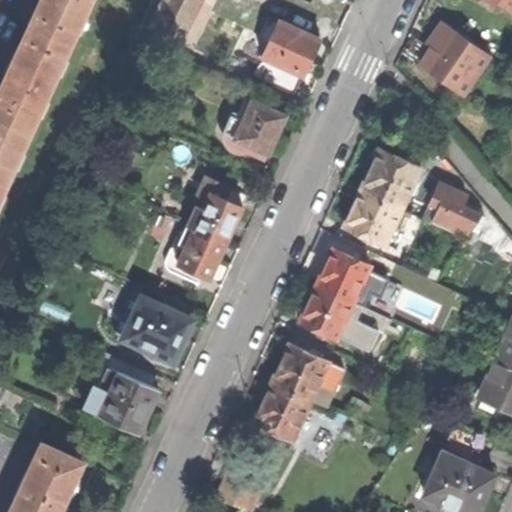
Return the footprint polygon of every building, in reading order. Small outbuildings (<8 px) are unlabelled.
[(35,0),(28,18),(66,35),(81,0),(35,0)] [(145,0),(132,30),(175,49),(192,12),(199,15),(204,4),(197,1),(197,0),(145,0)] [(511,0),(488,0),(511,14),(511,0)] [(299,68),(308,49),(316,32),(275,14),(274,15),(265,11),(254,35),(263,39),(259,50),(249,70),(290,88),(299,68)] [(0,111),(26,123),(66,35),(28,18),(15,47),(11,45),(6,55),(1,66),(5,68),(0,79),(0,111)] [(420,65),(461,94),(486,58),(445,29),(420,65)] [(232,131),(264,146),(272,128),(281,110),(241,92),(233,112),(239,115),(232,131)] [(0,181),(26,123),(0,111),(0,181)] [(417,173),(419,168),(378,149),(370,168),(360,189),(401,208),(414,179),(418,181),(421,175),(417,173)] [(431,222),(472,240),(483,216),(461,205),(466,195),(438,182),(429,203),(438,207),(431,222)] [(186,219),(225,237),(233,219),(241,201),(209,187),(202,202),(194,199),(186,219)] [(392,226),(401,208),(360,189),(352,206),(343,226),(384,244),(384,243),(392,226)] [(177,259),(209,273),(217,254),(225,237),(186,219),(177,238),(185,241),(177,259)] [(403,231),(392,226),(384,243),(395,248),(403,231)] [(317,285),(353,302),(370,265),(333,249),(325,266),(317,285)] [(348,312),(353,302),(317,285),(309,302),(301,321),(337,337),(348,312)] [(153,344),(172,353),(180,335),(189,314),(142,293),(125,331),(141,339),(138,344),(150,350),(153,344)] [(375,311),(353,302),(348,312),(370,322),(375,311)] [(370,322),(363,334),(375,340),(382,327),(393,331),(397,322),(375,311),(370,322)] [(498,404),(511,410),(511,321),(496,359),(490,357),(469,403),(493,414),(498,404)] [(271,383),(310,401),(315,404),(325,408),(327,402),(318,398),(322,388),(333,393),(343,370),(328,363),(289,345),(279,365),(271,383)] [(81,418),(115,434),(122,418),(138,426),(147,406),(157,385),(151,382),(156,370),(116,351),(110,363),(109,365),(99,360),(91,379),(98,382),(81,418)] [(310,401),(271,383),(263,400),(253,421),(292,439),(310,401)] [(348,419),(360,425),(368,407),(356,402),(348,419)] [(476,511),(484,494),(493,474),(470,464),(482,438),(453,426),(442,451),(423,494),(464,511),(476,511)] [(11,511),(57,511),(66,495),(83,458),(46,440),(33,468),(29,466),(17,492),(21,494),(11,511)] [(264,483),(231,468),(223,486),(218,496),(231,502),(236,491),(245,496),(240,507),(251,511),(256,501),(264,483)]
